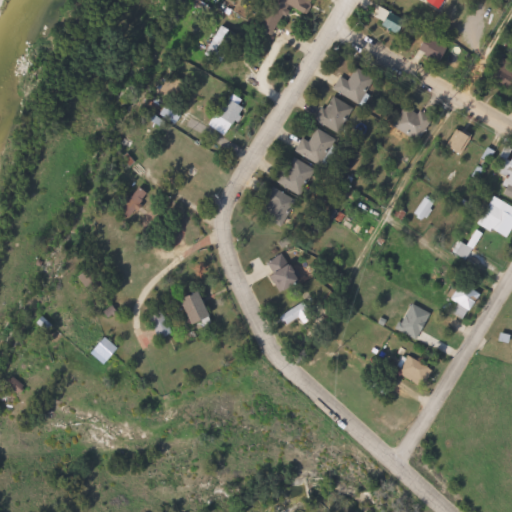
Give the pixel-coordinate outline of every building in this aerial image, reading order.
[(312,0),(312,10),(283,10),(283,32),(267,32),(267,0),(312,0)] [(428,0),(449,0),(444,9),(428,0)] [(241,35),(224,64),(207,54),(224,25),(241,35)] [(335,89),(342,76),(350,81),(358,68),(377,78),(361,104),(335,89)] [(356,110),(339,134),(317,118),(334,95),(356,110)] [(224,136),(210,122),(234,98),(248,112),(224,136)] [(434,121),(419,142),(394,125),(409,104),(434,121)] [(310,142),(320,130),(338,144),(321,167),(298,149),(306,138),(310,142)] [(465,153),(455,148),(464,131),(473,136),(465,153)] [(480,225),(494,197),(511,206),(511,198),(501,193),(508,177),(496,171),(503,157),(511,161),(511,229),(508,238),(480,225)] [(315,172),(300,195),(278,180),(293,158),(315,172)] [(185,169),(198,164),(205,184),(192,189),(185,169)] [(263,196),(270,186),(299,205),(284,227),(261,212),(269,200),(263,196)] [(123,209),(143,187),(153,197),(134,218),(123,209)] [(287,291),(270,263),(287,252),(305,281),(287,291)] [(449,297),(459,280),(482,293),(469,317),(465,314),(463,318),(455,314),(460,303),(449,297)] [(186,300),(204,291),(217,316),(199,326),(186,300)] [(175,334),(162,340),(151,316),(164,311),(175,334)] [(120,349),(107,366),(93,355),(106,338),(120,349)] [(402,365),(414,355),(432,375),(420,385),(402,365)]
